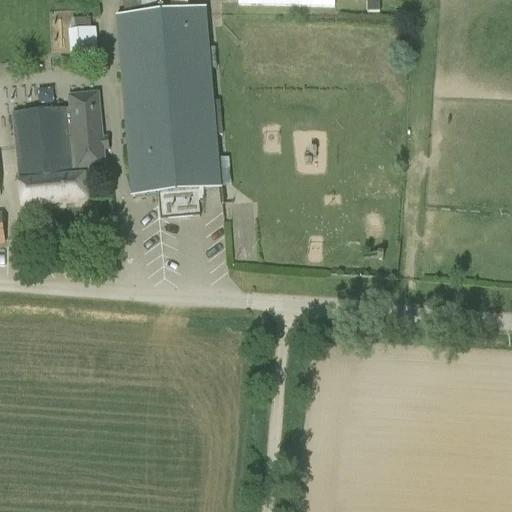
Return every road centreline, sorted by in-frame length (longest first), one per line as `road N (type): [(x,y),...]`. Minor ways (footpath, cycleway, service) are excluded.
road 1 (unclassified): [(135,297),(511,322)]
road 2 (track): [(287,306),(266,511)]
road 3 (track): [(0,286),(135,297)]
